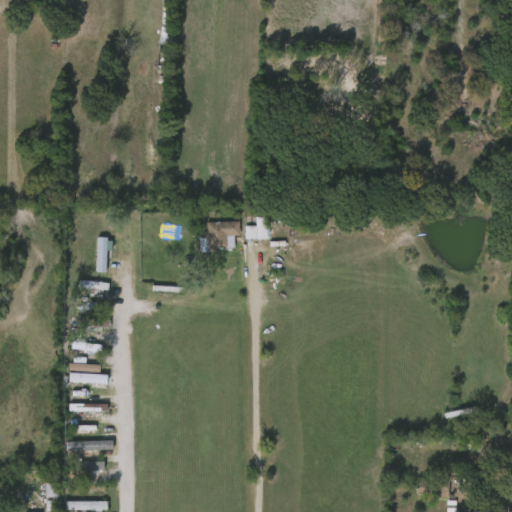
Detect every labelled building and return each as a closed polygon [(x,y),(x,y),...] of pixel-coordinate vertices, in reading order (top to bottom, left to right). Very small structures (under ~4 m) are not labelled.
[(266,239),(245,239),(245,226),(256,226),(256,217),(268,217),(268,239),(266,239)] [(215,252),(199,252),(198,238),(203,237),(203,231),(206,231),(206,222),(239,221),(239,235),(233,235),(234,247),(214,248),(215,252)] [(255,244),(254,222),(244,222),(244,232),(233,232),(233,245),(255,244)] [(107,237),(106,272),(96,272),(98,237),(107,237)] [(94,278),(94,256),(99,256),(99,244),(85,244),(84,277),(94,278)] [(90,324),(70,325),(70,332),(91,331),(90,324)] [(98,365),(98,372),(94,371),(93,377),(69,377),(69,370),(67,370),(67,364),(98,365)] [(86,370),(56,369),(56,381),(85,382),(86,370)] [(105,404),(105,411),(107,411),(107,413),(96,413),(96,417),(83,417),(84,414),(74,413),(74,411),(67,411),(68,403),(105,404)] [(57,416),(94,417),(94,410),(57,409),(57,416)] [(484,416),(483,425),(485,425),(485,430),(471,430),(471,439),(460,439),(460,424),(472,424),(472,415),(484,416)] [(100,455),(99,446),(54,447),(54,457),(100,455)] [(105,469),(72,470),(72,469),(69,469),(69,473),(63,473),(63,468),(69,468),(69,462),(104,461),(105,469)] [(91,467),(61,468),(61,478),(92,477),(91,467)] [(451,476),(450,498),(434,498),(434,494),(418,493),(418,487),(420,488),(420,480),(434,480),(434,474),(451,474),(451,476)] [(436,481),(420,481),(420,486),(405,486),(405,502),(437,501),(436,481)] [(46,488),(33,488),(33,502),(46,502),(46,488)] [(26,500),(26,511),(15,511),(15,505),(18,505),(18,499),(26,500)] [(108,501),(108,509),(103,510),(103,511),(98,511),(98,509),(67,509),(67,501),(108,501)]
